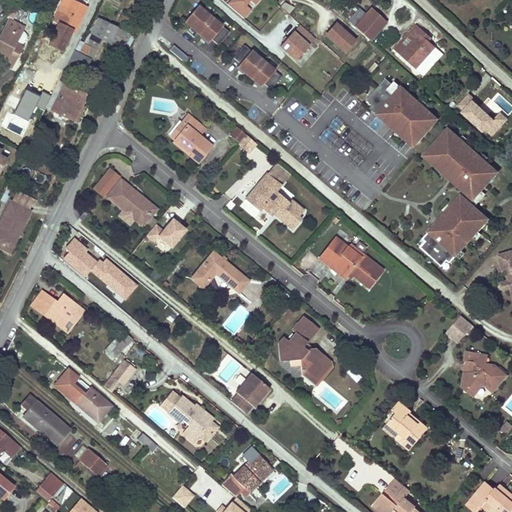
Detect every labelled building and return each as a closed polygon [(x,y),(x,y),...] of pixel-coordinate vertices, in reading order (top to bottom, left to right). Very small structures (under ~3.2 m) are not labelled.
[(73,33),(79,20),(86,8),(71,0),(62,0),(59,7),(66,11),(48,44),(62,52),(72,32),(73,33)] [(230,0),(226,5),(244,20),(260,0),(230,0)] [(278,14),(280,12),(281,10),(276,6),(275,7),(268,0),(263,0),(265,2),(257,11),(251,18),(278,43),(280,40),(285,45),(296,34),(291,29),(293,28),(278,14)] [(220,23),(196,2),(182,18),(206,39),(209,35),(220,23)] [(284,3),(281,10),(290,14),(293,7),(284,3)] [(376,33),(372,30),(382,19),(371,8),(365,15),(359,10),(348,22),(354,27),(369,40),(376,33)] [(13,19),(23,21),(25,11),(14,9),(13,19)] [(98,18),(90,34),(100,39),(109,44),(118,27),(98,18)] [(376,33),(386,22),(382,19),(372,30),(376,33)] [(0,61),(11,68),(16,57),(21,47),(26,37),(26,35),(26,34),(25,33),(24,32),(23,31),(22,30),(23,28),(8,21),(0,36),(0,61)] [(217,41),(227,30),(220,23),(209,35),(217,41)] [(354,41),(335,24),(326,35),(344,52),(354,41)] [(416,69),(435,47),(429,41),(419,33),(422,30),(417,25),(407,36),(411,41),(399,54),(416,69)] [(131,33),(118,27),(109,44),(123,50),(131,33)] [(429,41),(431,38),(422,30),(419,33),(429,41)] [(99,43),(100,39),(90,34),(88,38),(99,43)] [(292,50),(302,40),(296,34),(285,45),(292,50)] [(411,41),(407,36),(395,50),(399,54),(411,41)] [(314,51),(320,45),(313,39),(307,45),(314,51)] [(81,56),(79,60),(76,65),(81,67),(91,48),(84,44),(79,54),(81,56)] [(191,59),(174,45),(170,50),(187,64),(191,59)] [(272,67),(248,46),(234,62),(258,83),(261,80),(272,67)] [(110,52),(107,58),(116,62),(119,56),(110,52)] [(269,85),(279,75),(272,67),(261,80),(269,85)] [(51,73),(45,86),(53,90),(60,77),(51,73)] [(386,79),(366,101),(372,106),(370,109),(383,120),(385,117),(390,122),(387,124),(401,137),(406,132),(418,142),(435,123),(423,113),(426,110),(394,82),(391,84),(386,79)] [(60,93),(56,101),(52,110),(75,121),(87,97),(69,87),(65,95),(60,93)] [(40,96),(26,89),(15,112),(29,119),(35,105),(43,109),(50,95),(42,92),(40,96)] [(460,108),(466,113),(474,104),(477,101),(470,95),(460,108)] [(494,122),(474,104),(466,113),(463,117),(485,136),(487,134),(493,139),(510,121),(501,113),(494,122)] [(171,134),(175,138),(192,153),(190,155),(198,162),(212,145),(206,140),(200,134),(206,128),(190,113),(183,121),(180,118),(168,132),(171,134)] [(238,143),(246,134),(238,127),(230,136),(238,143)] [(445,132),(428,151),(440,162),(435,167),(449,179),(452,177),(457,181),(454,183),(467,195),(470,192),(475,197),(495,176),(489,170),(491,167),(459,139),(457,142),(445,132)] [(255,142),(246,134),(238,143),(237,143),(247,151),(255,142)] [(175,138),(174,140),(190,155),(192,153),(175,138)] [(229,161),(217,190),(228,195),(240,166),(229,161)] [(119,177),(109,168),(101,178),(111,186),(119,177)] [(281,186),(267,173),(249,196),(253,200),(249,205),(259,213),(262,211),(269,217),(273,213),(276,209),(281,213),(277,218),(293,231),(302,220),(298,218),(304,211),(291,200),(290,203),(276,192),(281,186)] [(101,178),(93,188),(102,196),(111,186),(101,178)] [(152,208),(139,197),(141,195),(122,179),(107,196),(123,209),(118,215),(131,225),(135,220),(140,223),(152,208)] [(470,204),(475,197),(470,192),(467,195),(469,197),(466,200),(470,204)] [(141,195),(139,197),(152,208),(154,206),(141,195)] [(249,196),(244,201),(249,205),(253,200),(249,196)] [(470,204),(466,200),(455,212),(450,207),(438,222),(440,224),(436,229),(434,226),(422,239),(425,242),(420,248),(441,267),(447,261),(449,263),(478,232),(475,229),(485,218),(470,204)] [(0,244),(8,249),(16,233),(19,235),(30,213),(11,203),(0,224),(0,244)] [(157,209),(154,206),(152,208),(140,223),(143,226),(157,209)] [(276,209),(273,213),(277,218),(281,213),(276,209)] [(83,223),(89,215),(85,211),(78,219),(83,223)] [(188,230),(173,218),(163,230),(157,225),(147,237),(158,245),(163,239),(173,248),(188,230)] [(0,249),(9,254),(19,235),(16,233),(8,249),(0,244),(0,249)] [(367,287),(381,269),(361,254),(359,256),(346,246),(340,242),(338,244),(333,240),(319,258),(330,267),(332,264),(345,274),(347,271),(352,275),(367,287)] [(359,256),(361,254),(348,244),(346,246),(359,256)] [(96,263),(88,256),(81,250),(77,254),(71,249),(63,259),(84,276),(88,272),(119,300),(128,290),(97,262),(96,263)] [(239,292),(243,286),(248,280),(213,251),(191,279),(202,288),(215,272),(222,278),(230,285),(239,292)] [(511,251),(502,254),(498,256),(502,270),(505,270),(508,279),(511,288),(511,292),(511,251)] [(332,264),(330,267),(343,277),(345,274),(332,264)] [(223,292),(230,285),(222,278),(216,286),(223,292)] [(511,288),(508,279),(501,281),(503,290),(511,288)] [(139,299),(128,290),(119,300),(130,309),(139,299)] [(70,315),(77,306),(61,294),(56,302),(41,291),(31,305),(67,332),(76,320),(70,315)] [(130,309),(135,314),(140,318),(150,308),(139,299),(130,309)] [(76,320),(83,311),(77,306),(70,315),(76,320)] [(460,315),(451,326),(464,337),(473,326),(460,315)] [(321,354),(317,351),(314,348),(308,349),(306,350),(302,347),(318,329),(303,316),(292,329),(296,332),(288,341),(283,336),(277,343),(278,361),(288,360),(289,366),(299,365),(299,375),(307,381),(313,381),(320,372),(320,366),(314,361),(321,354)] [(451,326),(445,332),(458,343),(464,337),(451,326)] [(116,336),(130,348),(135,341),(122,330),(116,336)] [(130,348),(116,336),(104,350),(118,363),(119,363),(122,358),(130,348)] [(492,392),(506,375),(494,365),(485,364),(479,364),(480,354),(464,352),(463,362),(467,362),(466,374),(463,374),(461,388),(476,390),(477,385),(483,386),(485,386),(492,392)] [(331,367),(330,361),(321,354),(314,361),(320,366),(320,372),(313,381),(307,381),(314,387),(331,367)] [(133,367),(122,358),(119,363),(118,363),(109,375),(121,384),(133,367)] [(230,401),(246,414),(252,406),(254,407),(259,401),(258,399),(260,396),(262,397),(269,389),(251,373),(235,392),(237,393),(230,401)] [(80,380),(75,384),(84,393),(89,388),(80,380)] [(476,390),(461,388),(473,397),(483,386),(477,385),(476,390)] [(97,422),(104,414),(110,407),(89,388),(84,394),(80,399),(76,404),(97,422)] [(80,390),(76,395),(80,399),(84,394),(80,390)] [(197,415),(191,410),(193,406),(181,396),(179,398),(171,392),(161,404),(169,411),(167,413),(179,424),(184,417),(191,423),(188,427),(198,436),(199,435),(206,441),(218,427),(211,421),(213,419),(202,410),(197,415)] [(23,417),(40,431),(56,445),(69,430),(29,396),(21,405),(28,411),(23,417)] [(412,412),(406,407),(400,401),(392,410),(396,414),(384,427),(396,438),(401,433),(415,445),(429,429),(411,413),(412,412)] [(197,415),(202,410),(195,404),(193,406),(191,410),(197,415)] [(511,429),(511,426),(507,422),(502,428),(508,434),(511,429)] [(183,433),(193,442),(198,436),(188,427),(183,433)] [(0,447),(3,450),(11,457),(21,447),(0,429),(0,447)] [(152,453),(155,450),(158,446),(142,433),(136,440),(152,453)] [(401,433),(396,438),(410,450),(415,445),(401,433)] [(96,476),(101,470),(106,464),(88,449),(78,460),(96,476)] [(248,493),(253,488),(259,483),(256,479),(269,467),(257,453),(232,476),(229,473),(220,484),(222,486),(235,497),(243,488),(248,493)] [(259,483),(273,471),(269,467),(256,479),(259,483)] [(62,482),(50,471),(39,485),(51,495),(62,482)] [(383,493),(374,504),(382,511),(411,511),(416,507),(405,497),(410,490),(395,477),(386,489),(393,495),(389,498),(383,493)] [(0,498),(10,487),(0,478),(0,498)] [(485,483),(472,498),(481,506),(485,500),(492,506),(499,511),(509,511),(511,508),(511,495),(499,485),(494,491),(485,483)] [(182,487),(172,498),(177,503),(187,492),(182,487)] [(187,492),(177,503),(183,508),(193,497),(187,492)] [(247,511),(250,509),(235,497),(226,508),(222,511),(247,511)] [(97,511),(81,498),(69,511),(97,511)] [(60,506),(53,499),(50,503),(56,510),(60,506)] [(481,506),(487,511),(492,506),(485,500),(481,506)]
